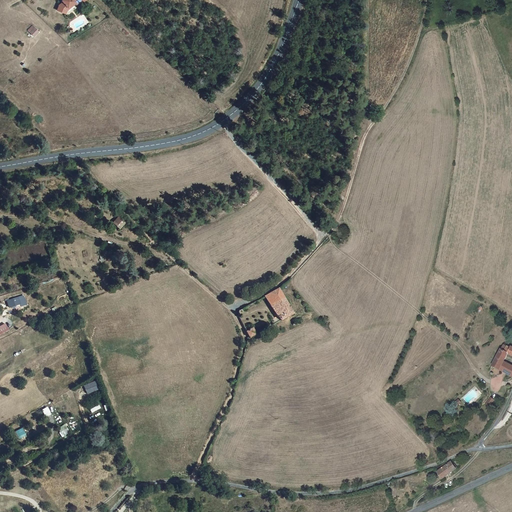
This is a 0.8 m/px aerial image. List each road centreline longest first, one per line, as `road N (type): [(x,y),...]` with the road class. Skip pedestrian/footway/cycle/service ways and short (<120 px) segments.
road 1 (track): [(427,0),(403,75),(363,139),(333,242),(457,343),(480,376),(511,380)]
road 2 (unclassified): [(111,511),(146,483),(323,493),(480,449)]
road 3 (unclassified): [(223,122),(319,239),(278,285),(230,310)]
road 4 (track): [(0,215),(51,218),(128,246),(154,245),(230,310)]
road 5 (secondary): [(223,122),(177,140),(0,168)]
road 6 (secondary): [(298,0),(276,61),(223,122)]
